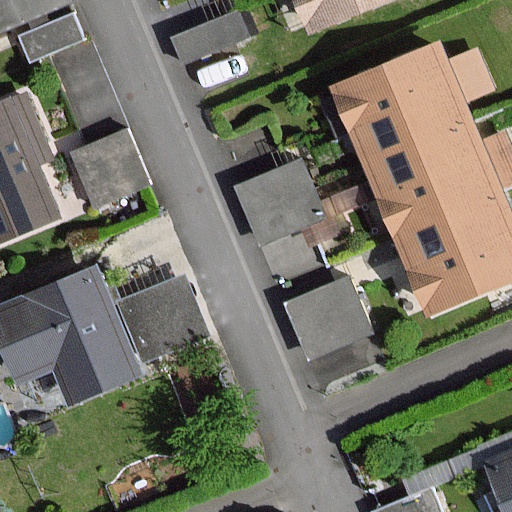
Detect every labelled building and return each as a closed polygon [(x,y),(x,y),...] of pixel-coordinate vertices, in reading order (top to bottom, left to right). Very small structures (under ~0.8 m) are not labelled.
[(0,0),(0,28),(66,0),(0,0)] [(301,0),(313,29),(385,0),(301,0)] [(238,12),(183,35),(192,57),(247,34),(238,12)] [(83,38),(72,14),(23,36),(33,60),(83,38)] [(439,44),(335,89),(367,163),(471,119),(463,99),(450,69),(439,44)] [(489,88),(476,58),(450,69),(463,99),(489,88)] [(0,240),(59,216),(37,162),(53,156),(26,90),(0,100),(0,240)] [(484,147),(471,119),(367,163),(400,238),(504,193),(500,184),(492,166),(484,147)] [(148,182),(128,131),(77,151),(98,202),(148,182)] [(484,147),(492,166),(500,184),(511,179),(511,157),(504,138),(484,147)] [(300,156),(235,185),(264,249),(329,220),(300,156)] [(511,278),(511,212),(504,193),(400,238),(432,313),(511,278)] [(98,269),(0,309),(0,325),(22,378),(61,361),(77,399),(141,372),(98,269)] [(348,275),(283,303),(308,360),(373,332),(348,275)] [(185,278),(124,301),(146,357),(207,334),(185,278)] [(511,457),(493,465),(511,511),(511,457)] [(437,511),(430,493),(385,511),(437,511)]
